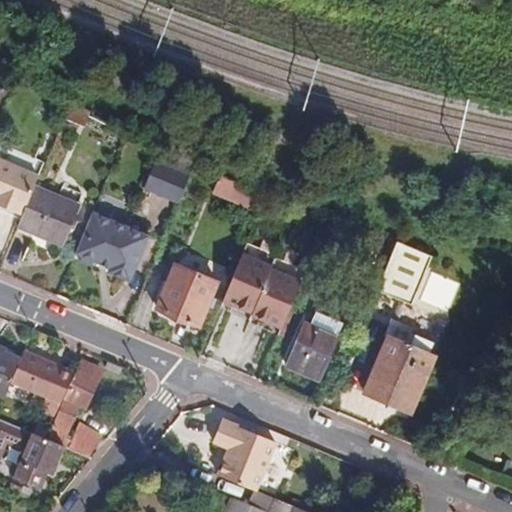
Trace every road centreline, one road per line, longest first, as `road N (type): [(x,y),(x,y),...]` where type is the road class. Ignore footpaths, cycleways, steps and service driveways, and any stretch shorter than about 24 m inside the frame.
road 1 (residential): [(189,373),(511,508)]
road 2 (residential): [(0,295),(189,373)]
road 3 (residential): [(73,511),(189,373)]
